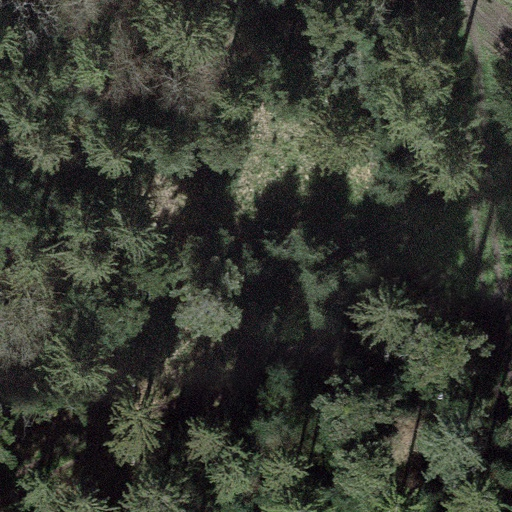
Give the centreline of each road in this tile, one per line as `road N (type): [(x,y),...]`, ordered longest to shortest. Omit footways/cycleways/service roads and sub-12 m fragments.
road 1 (track): [(0,482),(291,350),(379,296),(511,271)]
road 2 (track): [(511,401),(459,0)]
